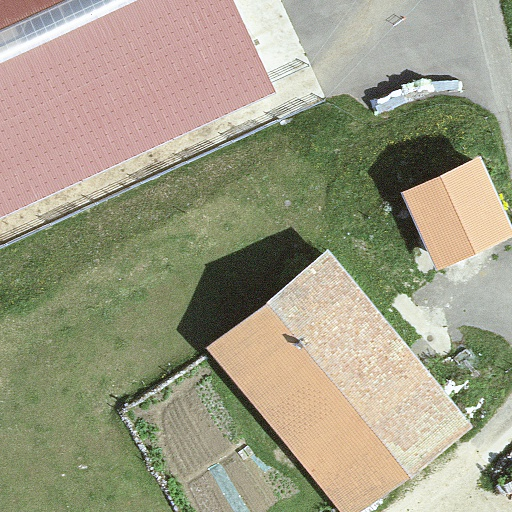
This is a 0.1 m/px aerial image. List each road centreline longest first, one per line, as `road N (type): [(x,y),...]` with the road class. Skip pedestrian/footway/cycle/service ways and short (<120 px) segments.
road 1 (track): [(511,422),(412,511)]
road 2 (unclassified): [(484,0),(511,125)]
